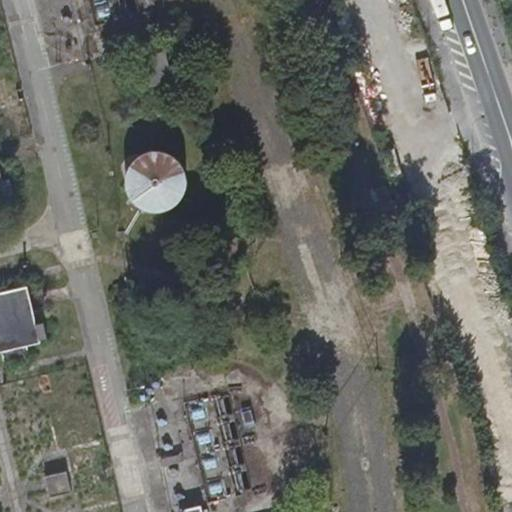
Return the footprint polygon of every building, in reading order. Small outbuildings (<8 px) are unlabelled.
[(140,61),(147,92),(176,85),(169,54),(140,61)] [(188,175),(186,170),(184,166),(181,162),(178,159),(174,156),(169,154),(165,152),(160,151),(155,152),(150,152),(145,154),(141,156),(137,159),(134,162),(131,166),(129,171),(127,176),(127,180),(127,185),(127,190),(129,195),(131,199),(134,203),(137,206),(142,209),(146,211),(151,213),(155,214),(160,213),(165,213),(170,211),(174,209),(178,206),(181,203),(184,199),(186,194),(188,190),(189,185),(189,180),(188,175)] [(0,157),(0,202),(10,200),(9,195),(16,194),(13,181),(6,182),(0,157)] [(0,350),(1,354),(42,345),(33,307),(41,305),(39,293),(31,294),(30,292),(17,294),(14,284),(0,287),(0,350)] [(83,503),(78,485),(57,488),(62,508),(83,503)]
